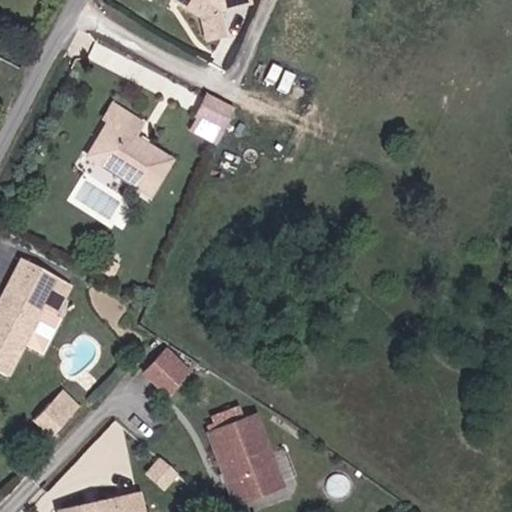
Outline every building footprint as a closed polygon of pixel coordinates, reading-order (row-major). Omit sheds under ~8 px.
[(175,0),(202,16),(207,41),(226,37),(221,12),(254,4),(254,1),(263,0),(175,0)] [(197,123),(225,136),(236,113),(208,100),(197,123)] [(137,140),(146,126),(115,107),(106,122),(110,124),(92,155),(120,172),(116,177),(149,198),(172,161),(137,140)] [(54,313),(70,284),(25,261),(10,290),(7,288),(0,301),(0,372),(9,377),(44,308),(54,313)] [(140,371),(168,395),(193,366),(165,342),(140,371)] [(31,419),(49,436),(83,402),(64,384),(31,419)] [(204,416),(227,504),(283,489),(262,409),(243,414),(241,407),(204,416)] [(165,488),(179,473),(165,459),(151,474),(165,488)] [(143,511),(141,492),(101,499),(102,504),(88,506),(87,501),(58,505),(58,511),(143,511)]
